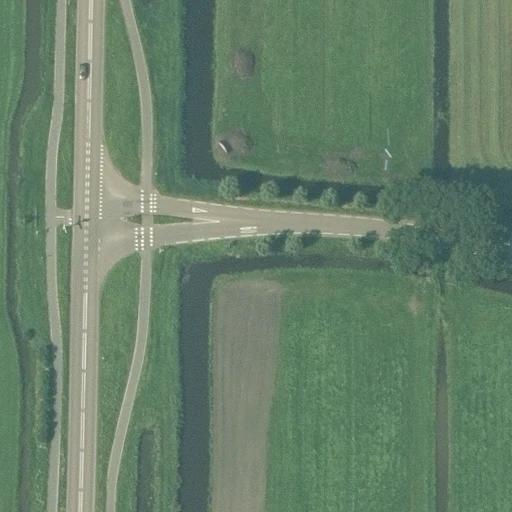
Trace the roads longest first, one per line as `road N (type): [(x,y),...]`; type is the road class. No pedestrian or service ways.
road 1 (unclassified): [(511,258),(364,228),(215,222)]
road 2 (tertiary): [(77,511),(86,218)]
road 3 (tertiary): [(86,218),(91,0)]
road 4 (unclassified): [(86,218),(136,238),(215,222)]
road 5 (unclassified): [(215,222),(122,203),(86,218)]
